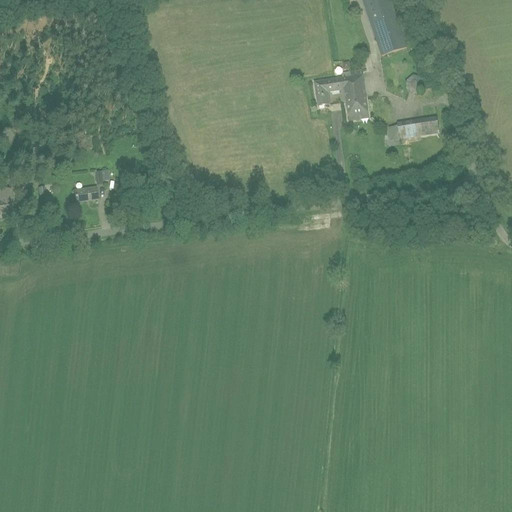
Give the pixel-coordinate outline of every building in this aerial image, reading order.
[(390,0),(362,0),(382,57),(407,48),(390,0)] [(371,38),(366,18),(360,19),(365,39),(371,38)] [(345,95),(341,96),(342,104),(346,104),(349,122),(369,119),(365,94),(363,81),(361,72),(342,75),(342,79),(345,95)] [(422,89),(419,74),(402,77),(405,92),(422,89)] [(381,78),(383,92),(395,90),(393,76),(381,78)] [(345,95),(342,79),(314,84),(318,108),(330,106),(328,94),(340,92),(341,96),(345,95)] [(400,140),(440,134),(437,117),(397,123),(400,140)] [(83,151),(92,149),(90,136),(81,137),(83,151)] [(11,189),(0,190),(0,200),(0,202),(0,201),(0,214),(2,214),(2,215),(15,213),(11,189)] [(97,189),(74,192),(76,203),(98,200),(97,189)]
